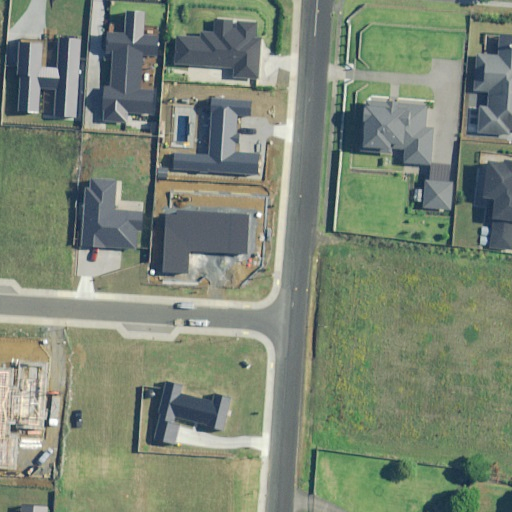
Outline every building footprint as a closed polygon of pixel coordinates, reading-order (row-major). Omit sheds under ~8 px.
[(143,13),(127,12),(126,34),(110,33),(108,54),(113,54),(111,87),(106,87),(103,121),(128,122),(129,111),(153,113),(154,91),(140,89),(143,54),(157,55),(158,35),(142,34),(143,13)] [(256,24),(214,22),(213,32),(204,31),(203,37),(178,35),(176,64),(234,68),(234,76),(257,78),(260,40),(255,40),(256,24)] [(501,55),(478,54),(476,95),(488,96),(488,108),(479,107),(477,134),(504,135),(504,131),(511,131),(511,35),(502,35),(501,55)] [(43,45),(19,43),(17,73),(21,74),(19,113),(39,114),(40,88),(56,90),(55,116),(76,117),(81,41),(60,39),(58,68),(41,67),(43,45)] [(433,129),(425,129),(427,103),(406,101),(362,98),(358,154),(397,157),(396,165),(422,167),(422,163),(430,164),(433,129)] [(174,169),(257,175),(259,155),(236,153),(238,116),(250,117),(251,102),(212,99),(208,155),(175,153),(174,169)] [(494,209),(490,248),(511,250),(511,162),(489,160),(488,169),(480,169),(476,207),(494,209)] [(450,183),(420,180),(416,211),(447,214),(450,183)] [(116,183),(91,182),(91,189),(86,189),(84,246),(136,249),(137,228),(142,228),(142,213),(115,212),(116,183)] [(178,215),(165,214),(162,271),(188,272),(189,250),(245,252),(247,214),(178,211),(178,215)] [(182,386),(166,382),(159,411),(164,412),(156,442),(174,446),(181,420),(223,430),(231,398),(213,394),(210,403),(180,395),(182,386)]
